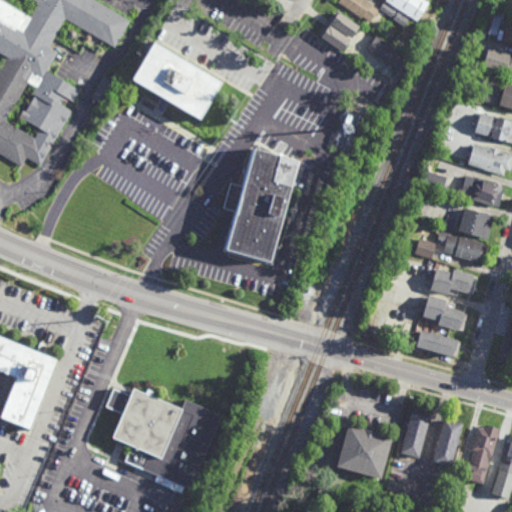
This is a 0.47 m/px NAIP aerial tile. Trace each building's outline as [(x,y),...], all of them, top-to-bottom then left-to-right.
[(95,0),(130,20),(114,48),(64,19),(47,47),(57,53),(46,71),(80,91),(73,103),(66,98),(61,106),(71,111),(39,166),(25,158),(19,167),(0,155),(0,65),(6,55),(0,51),(0,0),(95,0)] [(366,0),(372,4),(372,5),(374,7),(366,19),(361,16),(360,18),(336,1),(336,0),(366,0)] [(416,20),(384,0),(424,0),(428,2),(416,20)] [(397,11),(408,18),(403,26),(392,19),(392,18),(378,9),(383,2),(397,11)] [(502,19),(500,18),(496,35),(477,30),(487,5),(505,11),(502,19)] [(352,38),(359,25),(337,12),(330,25),(352,38)] [(511,42),(496,39),(499,29),(503,31),(506,20),(511,21),(511,42)] [(349,38),(328,26),(320,38),(342,51),(349,38)] [(403,73),(366,49),(375,34),(413,58),(403,73)] [(483,53),(471,49),(475,35),(488,39),(483,53)] [(220,83),(198,121),(166,103),(161,112),(156,109),(161,100),(130,81),(152,43),(220,83)] [(511,76),(506,75),(507,73),(482,65),(487,48),(511,55),(511,54),(511,76)] [(103,105),(91,98),(103,78),(115,85),(103,105)] [(511,109),(498,105),(504,83),(511,85),(511,109)] [(352,135),(354,136),(350,146),(344,143),(348,134),(350,134),(350,133),(347,131),(343,139),(339,138),(345,125),(338,122),(344,110),(355,115),(349,129),(353,131),(352,135)] [(511,122),(511,144),(474,132),(480,112),(511,122)] [(488,149),(489,148),(499,151),(499,153),(511,156),(511,160),(509,171),(504,169),(502,176),(467,165),(473,144),(488,149)] [(277,155),(278,154),(281,154),(280,157),(295,161),(265,267),(220,254),(231,212),(221,209),(228,184),(238,187),(250,148),(277,155)] [(441,191),(421,185),(425,171),(445,177),(441,191)] [(475,179),(476,179),(498,185),(497,186),(504,188),(502,193),(498,205),(492,203),(491,206),(470,200),(471,199),(460,196),(466,176),(475,179)] [(485,241),(456,233),(463,209),(492,217),(485,241)] [(458,238),(458,237),(482,243),(481,246),(486,247),(482,262),(478,260),(477,263),(453,257),(454,256),(443,253),(447,235),(458,238)] [(431,260),(413,255),(414,253),(411,253),(413,244),(416,245),(418,238),(435,243),(431,260)] [(451,274),(452,271),(473,276),(467,296),(449,290),(447,296),(429,291),(435,270),(451,274)] [(457,333),(437,327),(438,323),(421,318),(427,297),(444,302),(443,308),(463,314),(457,333)] [(511,371),(495,366),(496,361),(495,361),(508,314),(511,315),(511,371)] [(451,360),(415,349),(420,332),(456,343),(451,360)] [(0,337),(42,354),(50,335),(53,337),(45,356),(57,361),(29,432),(17,428),(13,438),(4,434),(8,424),(0,420),(0,415),(15,380),(0,374),(0,337)] [(123,462),(131,444),(112,436),(121,413),(105,406),(112,387),(129,394),(132,386),(182,407),(185,400),(222,415),(190,490),(123,462)] [(417,455),(399,450),(410,405),(428,410),(417,455)] [(449,464),(431,459),(443,415),(461,421),(449,464)] [(359,422),(373,425),(390,430),(379,473),(334,462),(345,419),(359,422)] [(491,453),(490,452),(482,481),(464,476),(472,448),(470,447),(477,424),(483,426),(485,422),(499,426),(491,453)] [(511,484),(508,497),(490,491),(500,459),(505,461),(506,458),(501,456),(508,434),(511,434),(511,484)]
